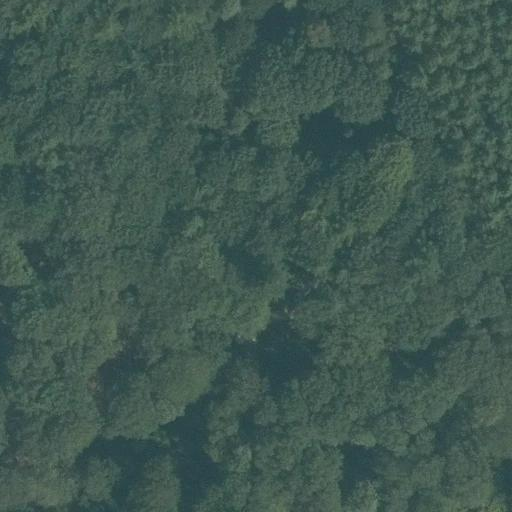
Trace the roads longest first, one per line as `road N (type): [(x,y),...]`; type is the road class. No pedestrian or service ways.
road 1 (track): [(250,320),(511,289)]
road 2 (track): [(250,320),(298,511)]
